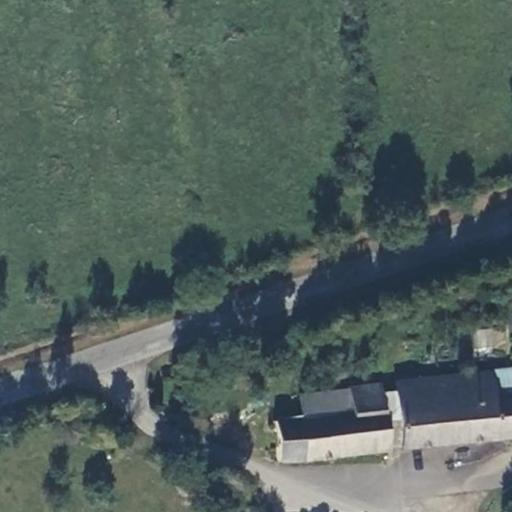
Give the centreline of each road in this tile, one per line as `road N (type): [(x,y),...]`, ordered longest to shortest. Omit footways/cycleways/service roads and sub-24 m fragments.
road 1 (tertiary): [(511,218),(0,389)]
road 2 (unknown): [(87,360),(143,410),(244,470),(299,491)]
